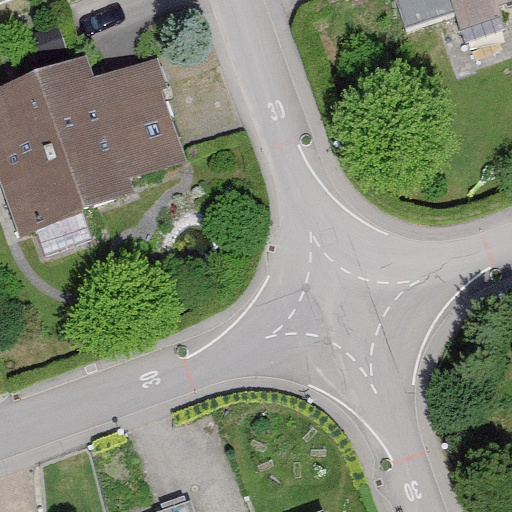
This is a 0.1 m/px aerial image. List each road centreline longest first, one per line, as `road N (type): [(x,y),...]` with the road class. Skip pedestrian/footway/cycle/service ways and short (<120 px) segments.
road 1 (residential): [(338,312),(0,433)]
road 2 (residential): [(239,0),(338,312)]
road 3 (residential): [(338,312),(410,511)]
road 4 (residential): [(338,312),(511,252)]
